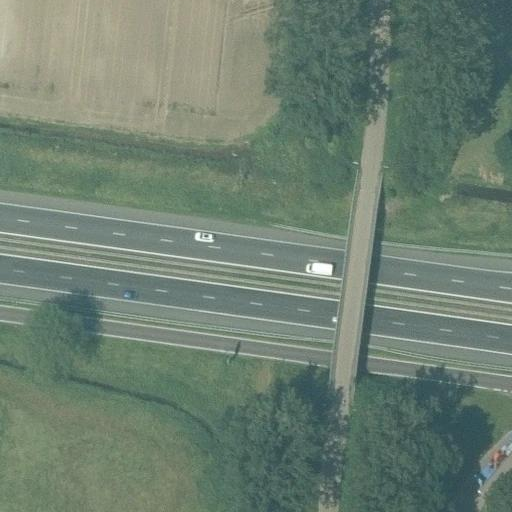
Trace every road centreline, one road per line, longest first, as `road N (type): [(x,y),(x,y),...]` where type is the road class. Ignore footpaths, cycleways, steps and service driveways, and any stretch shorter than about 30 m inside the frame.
road 1 (motorway): [(0,268),(511,339)]
road 2 (motorway): [(511,287),(0,217)]
road 3 (unclassified): [(329,511),(378,97),(379,0)]
